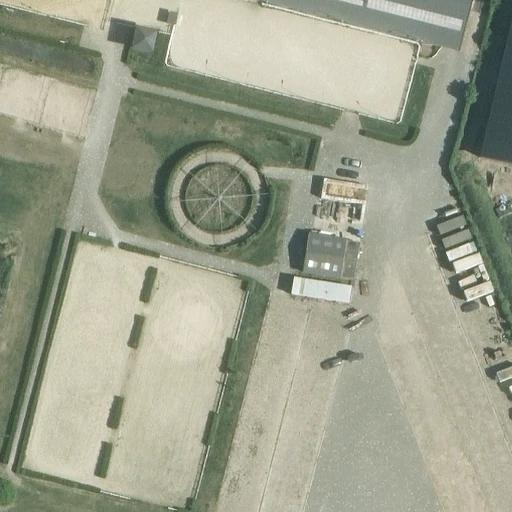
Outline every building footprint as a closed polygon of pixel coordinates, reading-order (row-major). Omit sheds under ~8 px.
[(260,0),(260,3),(458,53),(471,0),(260,0)] [(144,53),(149,30),(126,24),(120,47),(144,53)] [(389,180),(389,179),(389,172),(387,166),(384,160),(379,155),(374,150),(367,147),(362,145),(355,145),(349,145),(343,147),(337,150),(331,155),(327,160),(323,167),(322,173),(321,179),(322,185),(324,192),(327,198),(331,203),(336,207),(341,210),(346,212),(353,213),(360,213),(367,211),(374,207),(379,204),(382,200),(386,193),(388,187),(389,180)] [(246,279),(75,236),(17,469),(188,511),(246,279)] [(303,273),(353,280),(359,244),(309,236),(303,273)] [(291,296),(349,305),(352,289),(294,280),(291,296)]
